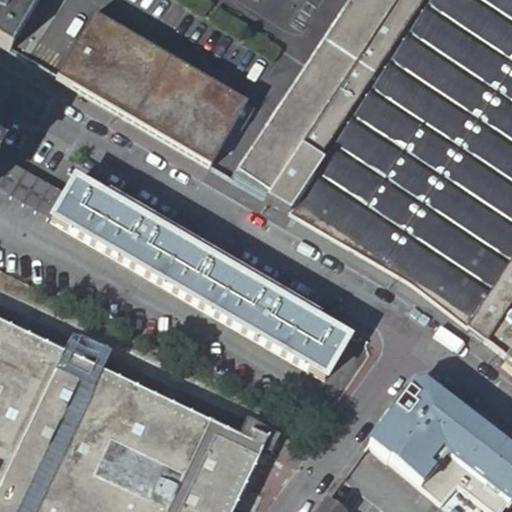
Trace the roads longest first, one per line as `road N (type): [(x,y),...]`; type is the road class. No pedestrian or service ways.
road 1 (unclassified): [(0,94),(401,337)]
road 2 (unclassified): [(288,511),(401,337)]
road 3 (unclassified): [(401,337),(511,418)]
